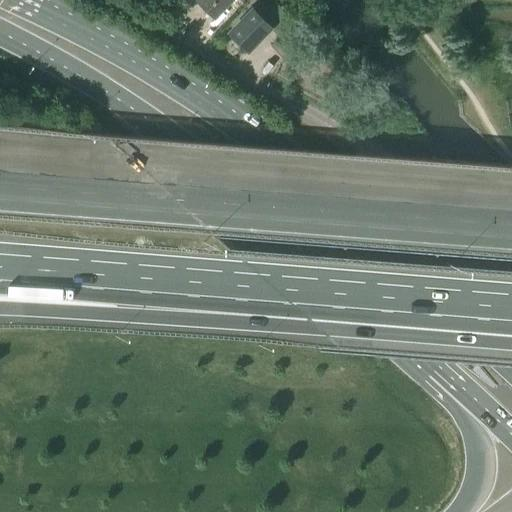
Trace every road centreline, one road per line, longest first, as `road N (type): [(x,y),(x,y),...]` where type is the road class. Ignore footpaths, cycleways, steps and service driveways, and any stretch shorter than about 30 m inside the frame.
road 1 (primary): [(511,376),(203,106),(20,0)]
road 2 (primary): [(0,32),(157,129),(326,268),(477,409)]
road 3 (motorway): [(511,226),(98,195)]
road 4 (motorway): [(0,268),(265,289)]
road 5 (motorway): [(0,308),(265,289)]
road 6 (motorway): [(265,289),(511,309)]
road 7 (unclassified): [(292,105),(112,0)]
